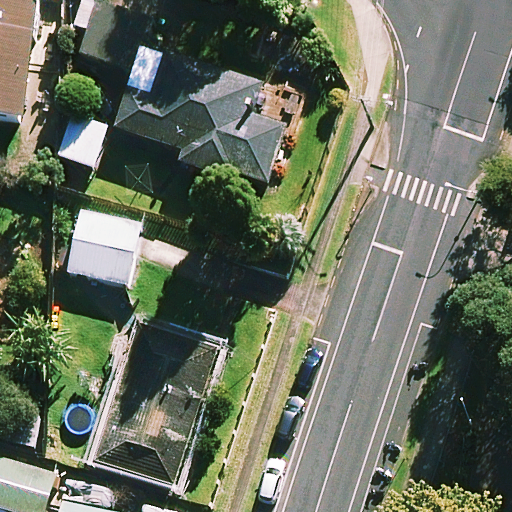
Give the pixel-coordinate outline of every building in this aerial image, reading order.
[(0,0),(0,119),(24,124),(43,2),(64,6),(64,0),(0,0)] [(181,165),(236,184),(239,178),(272,190),(303,103),(147,48),(155,25),(100,6),(83,56),(138,75),(118,131),(184,155),(181,165)] [(108,129),(75,120),(63,165),(95,174),(108,129)] [(143,229),(64,214),(52,271),(76,276),(69,308),(125,320),(143,229)] [(220,355),(144,330),(101,465),(177,490),(220,355)] [(46,511),(57,478),(0,460),(0,510),(6,511),(46,511)] [(120,511),(125,490),(67,479),(61,507),(86,511),(120,511)]
